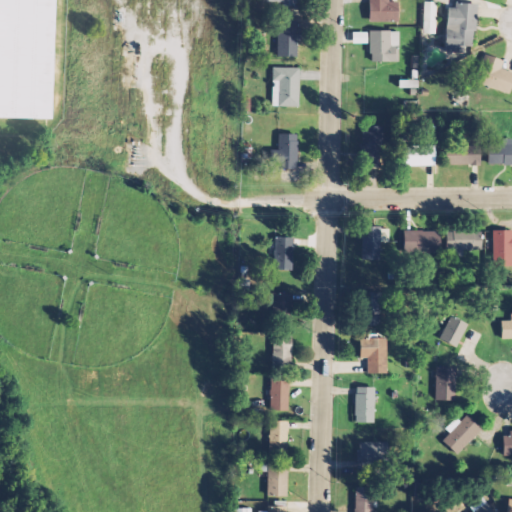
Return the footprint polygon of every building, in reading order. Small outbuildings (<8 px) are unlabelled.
[(0,0),(0,117),(50,119),(53,0),(0,0)] [(266,0),(282,1),(281,9),(294,9),(294,0),(266,0)] [(397,0),(398,19),(368,20),(368,0),(397,0)] [(456,0),(479,2),(474,45),(465,44),(464,51),(444,48),(449,5),(455,6),(456,0)] [(435,34),(436,2),(423,2),(422,33),(435,34)] [(297,20),(277,19),(276,53),(296,53),(297,20)] [(368,28),(367,60),(398,61),(398,47),(389,46),(390,29),(368,28)] [(367,33),(353,32),(352,43),(367,44),(367,33)] [(511,70),(511,87),(510,92),(474,79),(484,52),(503,59),(500,66),(511,70)] [(272,65),(298,65),(297,104),(278,103),(279,89),(271,89),(272,65)] [(381,125),(381,155),(363,155),(363,125),(381,125)] [(278,131),(276,166),(294,167),(296,132),(278,131)] [(511,143),(488,143),(488,162),(511,161),(511,143)] [(447,164),(480,163),(480,146),(447,147),(447,164)] [(436,162),(404,163),(404,148),(436,147),(436,162)] [(360,223),(359,259),(378,259),(380,223),(360,223)] [(402,226),(439,227),(438,249),(401,248),(402,226)] [(511,227),(491,227),(490,265),(511,265),(511,227)] [(446,228),(480,228),(480,249),(446,249),(446,228)] [(274,235),(273,267),(290,268),(292,236),(274,235)] [(272,290),(271,320),(290,321),(291,291),(272,290)] [(384,323),(359,323),(359,291),(384,291),(384,323)] [(443,316),(433,335),(459,349),(469,331),(443,316)] [(511,318),(500,318),(500,336),(511,336),(511,318)] [(273,333),(270,363),(288,364),(291,334),(273,333)] [(367,371),(386,371),(386,336),(358,336),(358,355),(367,355),(367,371)] [(456,367),(436,366),(434,397),(454,398),(456,367)] [(270,374),(269,408),(287,409),(288,375),(270,374)] [(373,385),(373,420),(354,420),(353,385),(373,385)] [(466,412),(442,438),(457,452),(481,426),(466,412)] [(270,416),(267,448),(285,449),(288,418),(270,416)] [(502,433),(502,452),(511,451),(511,427),(509,427),(509,433),(502,433)] [(356,468),(376,467),(375,452),(391,451),(390,439),(355,440),(356,468)] [(267,460),(266,494),(286,495),(287,461),(267,460)] [(356,485),(353,511),(370,511),(373,487),(356,485)] [(480,492),(492,511),(468,511),(473,509),(467,501),(480,492)]
